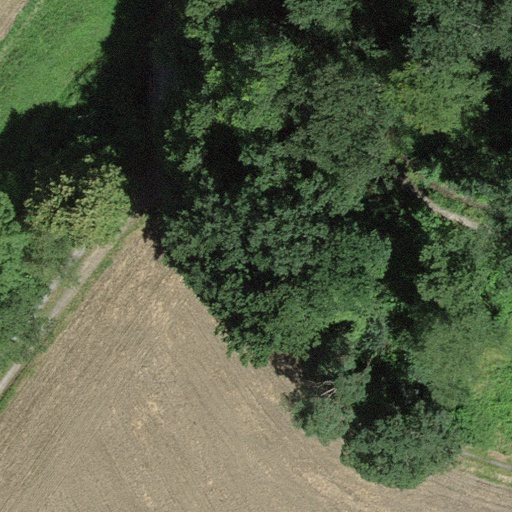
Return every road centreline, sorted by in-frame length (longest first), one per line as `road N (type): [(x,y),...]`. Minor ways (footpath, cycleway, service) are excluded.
road 1 (track): [(151,156),(423,436),(511,470)]
road 2 (track): [(151,156),(319,152),(511,300)]
